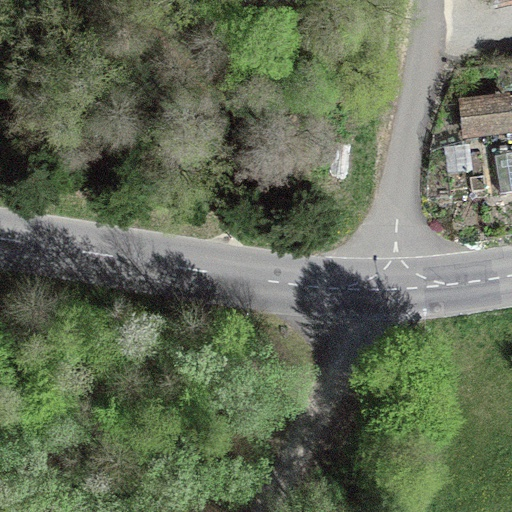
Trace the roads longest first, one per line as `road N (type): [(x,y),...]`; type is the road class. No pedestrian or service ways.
road 1 (tertiary): [(369,288),(96,268),(0,252)]
road 2 (residential): [(427,0),(420,93),(369,288)]
road 3 (track): [(369,288),(241,511)]
road 4 (tertiary): [(511,265),(369,288)]
